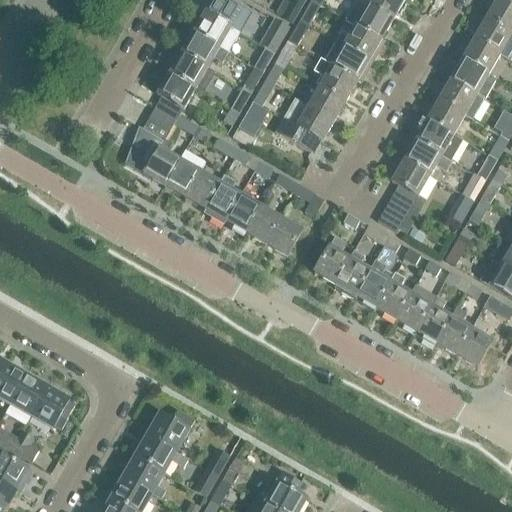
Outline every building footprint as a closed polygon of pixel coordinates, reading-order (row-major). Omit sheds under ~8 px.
[(226,0),(212,0),(212,1),(203,15),(230,30),(242,9),(226,0)] [(305,0),(293,0),(282,20),(291,25),(305,0)] [(311,0),(310,3),(319,8),(324,0),(311,0)] [(357,0),(356,2),(365,7),(392,23),(404,2),(399,0),(357,0)] [(511,0),(496,0),(496,1),(511,10),(511,0)] [(511,32),(511,10),(496,1),(484,22),(510,36),(511,32)] [(353,27),(353,28),(380,43),(392,23),(365,7),(356,2),(344,22),(353,27)] [(319,8),(310,3),(299,23),(308,29),(319,8)] [(203,15),(191,36),(218,51),(219,50),(227,55),(239,35),(230,30),(203,15)] [(484,22),(472,42),(498,57),(504,60),(511,47),(511,37),(510,36),(484,22)] [(299,23),(287,44),(296,49),(308,29),(299,23)] [(263,50),(265,50),(274,56),(289,30),(278,24),(267,43),(263,50)] [(368,64),(380,43),(353,28),(346,39),(340,35),(335,45),(341,48),(368,64)] [(219,50),(218,51),(191,36),(179,56),(206,72),(207,70),(213,60),(221,65),(227,55),(219,50)] [(472,42),(461,62),(487,77),(498,57),(472,42)] [(284,69),(296,49),(287,44),(275,64),(284,69)] [(329,68),(356,84),(368,64),(341,48),(335,45),(324,64),(320,61),(319,62),(329,68)] [(246,67),(253,71),(262,76),(274,56),(265,50),(255,67),(248,63),(246,67)] [(214,75),(207,70),(206,72),(179,56),(168,77),(194,92),(195,91),(203,95),(214,75)] [(345,104),(356,84),(329,68),(319,62),(312,74),(320,78),(315,87),(318,88),(318,89),(345,104)] [(449,82),(475,97),(483,102),(483,101),(484,101),(495,82),(487,77),(461,62),(449,82)] [(273,89),(284,69),(275,64),(263,84),(273,89)] [(262,76),(253,71),(246,83),(255,88),(262,76)] [(160,100),(181,112),(182,113),(194,92),(168,77),(156,97),(160,100)] [(483,102),(475,97),(449,82),(437,103),(463,118),(471,122),(483,102)] [(273,89),(263,84),(252,104),(261,110),(273,89)] [(333,125),(345,104),(318,89),(306,109),(333,125)] [(251,96),(241,91),(234,103),(243,108),(251,96)] [(160,100),(153,111),(174,124),(178,117),(181,112),(160,100)] [(452,138),(463,118),(437,103),(426,123),(452,138)] [(261,110),(252,104),(245,117),(261,126),(268,114),(261,110)] [(321,145),(333,125),(306,109),(295,127),(289,124),(284,132),(304,144),(307,137),(321,145)] [(169,134),(173,127),(174,124),(153,111),(148,121),(169,134)] [(215,130),(227,137),(239,117),(229,111),(222,123),(220,122),(215,130)] [(173,127),(192,138),(198,128),(178,117),(174,124),(173,127)] [(164,142),(169,134),(148,121),(141,133),(162,145),(164,142)] [(426,123),(414,144),(448,163),(460,143),(452,138),(426,123)] [(232,140),(250,150),(260,133),(249,126),(247,128),(241,125),(238,130),(238,129),(232,140)] [(205,145),(210,136),(198,128),(192,138),(205,145)] [(141,133),(134,145),(155,157),(162,145),(141,133)] [(499,137),(487,158),(496,164),(509,142),(499,137)] [(233,162),(238,153),(218,141),(213,150),(233,162)] [(162,145),(155,157),(148,167),(142,178),(162,190),(177,164),(167,158),(173,147),(164,142),(162,145)] [(414,144),(402,164),(428,179),(429,178),(438,184),(450,164),(448,163),(414,144)] [(148,167),(155,157),(134,145),(128,155),(148,167)] [(233,162),(254,174),(259,165),(238,153),(233,162)] [(475,179),(485,184),(496,164),(487,158),(475,179)] [(198,176),(177,164),(162,190),(183,202),(198,176)] [(417,199),(428,179),(402,164),(391,184),(398,188),(417,199)] [(254,174),(274,185),(279,177),(259,165),(254,174)] [(491,182),(501,187),(509,173),(499,168),(491,182)] [(183,202),(203,214),(218,187),(198,176),(183,202)] [(274,185),(294,197),(299,189),(279,177),(274,185)] [(475,179),(464,199),(473,204),(485,184),(475,179)] [(489,207),(501,187),(491,182),(480,202),(489,207)] [(224,225),(239,199),(218,187),(203,214),(212,219),(210,222),(222,229),(224,225)] [(398,188),(388,205),(415,221),(424,204),(417,199),(398,188)] [(324,203),(299,189),(294,197),(309,206),(304,215),(314,220),(324,203)] [(241,195),(239,199),(224,225),(244,237),(259,211),(247,204),(250,200),(241,195)] [(457,210),(465,215),(467,215),(473,204),(464,199),(457,210)] [(477,228),(489,207),(480,202),(468,222),(477,228)] [(406,236),(415,221),(388,205),(377,224),(396,235),(399,231),(406,236)] [(280,223),(259,211),(244,237),(264,249),(280,223)] [(359,223),(348,216),(343,225),(354,232),(359,223)] [(301,235),(280,223),(264,249),(286,261),(301,235)] [(363,236),(384,249),(389,240),(368,228),(363,236)] [(407,238),(420,246),(424,238),(412,231),(407,238)] [(456,242),(466,248),(472,236),(463,231),(456,242)] [(511,247),(511,233),(509,232),(503,242),(511,247)] [(313,276),(335,289),(350,262),(348,261),(339,255),(344,245),(334,239),(328,249),(313,276)] [(409,251),(389,240),(384,249),(404,260),(409,251)] [(458,260),(466,248),(456,242),(444,263),(463,274),(467,265),(458,260)] [(511,247),(500,268),(511,274),(511,247)] [(420,258),(409,251),(404,260),(415,267),(420,258)] [(350,262),(335,289),(334,291),(353,302),(370,273),(369,273),(359,267),(364,259),(353,253),(348,261),(350,262)] [(369,273),(370,273),(353,302),(373,314),(374,311),(389,285),(380,279),(386,269),(375,262),(369,273)] [(444,284),(450,275),(428,262),(423,272),(435,279),(435,280),(443,284),(443,283),(444,284)] [(511,274),(500,268),(491,263),(479,283),(511,302),(511,274)] [(461,281),(450,275),(444,284),(456,291),(461,281)] [(374,311),(395,323),(410,296),(399,290),(404,282),(394,276),(389,285),(374,311)] [(476,302),(481,293),(469,286),(464,295),(476,302)] [(395,323),(415,335),(436,299),(415,287),(410,296),(395,323)] [(483,309),(507,323),(511,313),(511,311),(489,298),(483,309)] [(434,349),(435,347),(451,320),(440,314),(445,305),(436,299),(415,335),(414,337),(434,349)] [(456,310),(451,320),(435,347),(455,358),(471,331),(460,325),(466,316),(456,310)] [(476,323),(471,331),(455,358),(476,370),(491,343),(481,337),(486,328),(476,323)] [(6,366),(0,376),(0,401),(10,408),(27,378),(6,366)] [(27,378),(10,408),(30,420),(48,390),(27,378)] [(48,390),(30,420),(51,432),(59,419),(65,422),(74,407),(67,404),(68,402),(48,390)] [(170,423),(158,416),(146,437),(175,454),(194,422),(176,412),(170,423)] [(21,434),(15,445),(10,453),(31,465),(38,453),(29,448),(33,441),(21,434)] [(175,454),(146,437),(134,458),(163,475),(170,463),(183,470),(188,462),(175,455),(175,454)] [(0,444),(0,448),(10,454),(10,453),(15,445),(4,438),(0,444)] [(206,472),(209,474),(218,479),(230,458),(218,451),(206,472)] [(0,484),(16,494),(20,486),(24,488),(32,474),(0,456),(0,484)] [(163,475),(134,458),(122,479),(151,496),(151,497),(160,502),(165,494),(156,488),(163,475)] [(228,471),(221,482),(231,488),(237,476),(238,477),(244,466),(235,460),(228,471)] [(218,479),(209,474),(202,485),(212,490),(218,479)] [(254,501),(263,506),(273,511),(299,511),(305,502),(295,496),(301,485),(282,474),(270,494),(261,489),(254,501)] [(151,496),(122,479),(118,486),(114,484),(106,498),(110,500),(130,511),(142,511),(151,497),(151,496)] [(221,482),(215,493),(224,499),(231,488),(221,482)] [(0,511),(5,511),(16,494),(0,484),(0,511)] [(130,511),(110,500),(102,511),(130,511)] [(203,511),(216,511),(219,508),(209,502),(203,511)]
